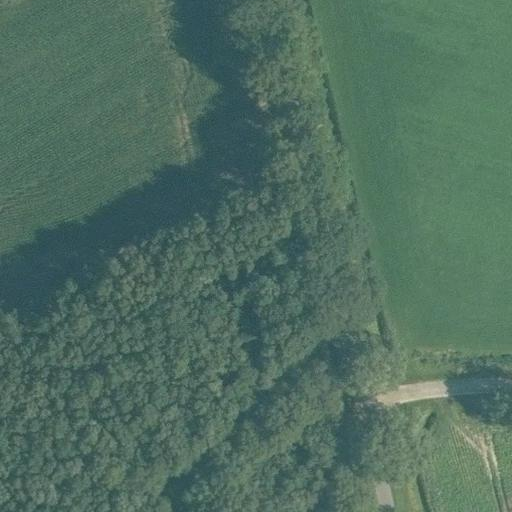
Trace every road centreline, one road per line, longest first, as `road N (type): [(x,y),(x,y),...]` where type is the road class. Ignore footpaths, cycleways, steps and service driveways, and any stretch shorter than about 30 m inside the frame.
road 1 (unclassified): [(361,398),(267,0)]
road 2 (unclassified): [(511,385),(361,398)]
